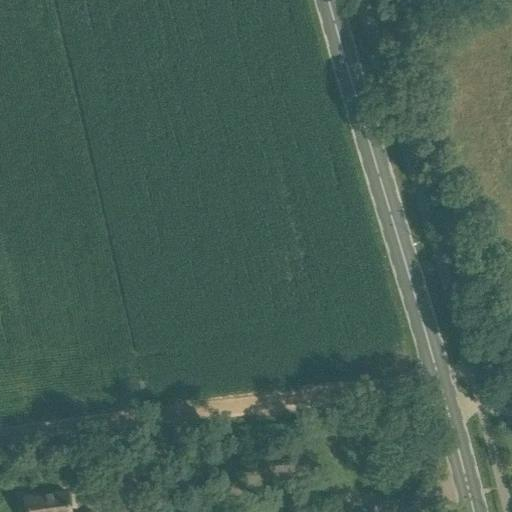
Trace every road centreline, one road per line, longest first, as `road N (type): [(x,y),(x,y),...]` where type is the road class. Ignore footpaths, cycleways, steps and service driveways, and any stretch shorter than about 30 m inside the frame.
road 1 (primary): [(476,511),(326,0)]
road 2 (track): [(469,375),(0,436)]
